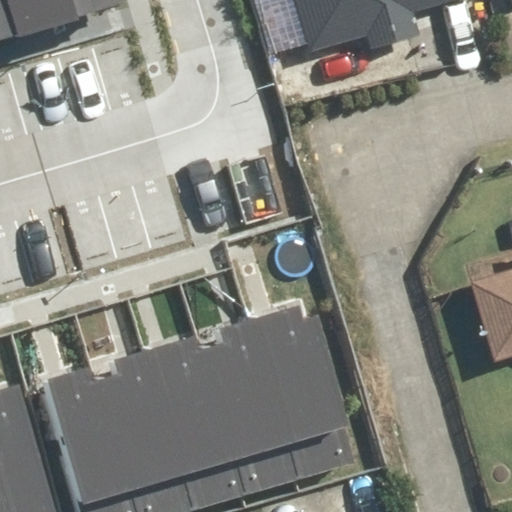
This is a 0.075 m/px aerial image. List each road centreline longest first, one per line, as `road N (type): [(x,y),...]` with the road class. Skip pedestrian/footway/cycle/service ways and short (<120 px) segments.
road 1 (residential): [(451,511),(387,303),(398,220),(432,157),(493,111),(511,107)]
road 2 (residential): [(196,0),(215,64),(216,101),(199,126),(0,185)]
